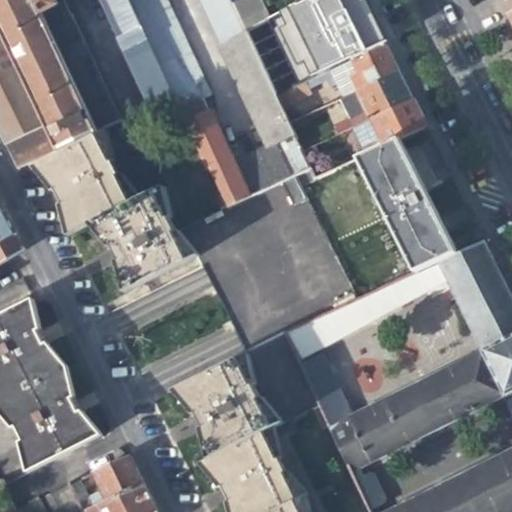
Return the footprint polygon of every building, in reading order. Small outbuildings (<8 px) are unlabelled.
[(0,0),(0,24),(39,6),(36,0),(0,0)] [(36,0),(39,6),(49,28),(66,19),(56,0),(36,0)] [(101,0),(150,106),(175,94),(131,0),(101,0)] [(131,0),(175,94),(181,107),(227,205),(278,181),(292,174),(307,168),(278,105),(273,94),(244,30),(233,5),(230,0),(201,0),(259,126),(270,145),(233,161),(205,97),(211,95),(167,0),(131,0)] [(268,18),(259,0),(242,0),(233,5),(244,30),(268,18)] [(386,44),(363,0),(305,0),(300,3),(268,18),(244,30),(273,94),(305,80),(315,76),(386,44)] [(511,0),(496,0),(506,19),(511,15),(511,0)] [(56,150),(97,131),(49,28),(39,6),(0,24),(0,28),(45,123),(43,124),(56,150)] [(72,17),(66,19),(49,28),(97,131),(120,120),(72,17)] [(0,28),(0,137),(4,144),(43,124),(45,123),(0,28)] [(336,82),(342,96),(356,90),(398,71),(392,59),(386,44),(315,76),(318,83),(328,78),(332,85),(336,82)] [(348,117),(347,117),(352,127),(369,119),(372,117),(412,99),(404,83),(398,71),(356,90),(364,109),(348,117)] [(309,91),(305,80),(273,94),(278,105),(309,91)] [(339,98),(348,117),(364,109),(356,90),(342,96),(339,98)] [(311,178),(357,157),(363,155),(384,145),(398,139),(399,138),(426,126),(419,112),(412,99),(372,117),(381,137),(307,169),(311,178)] [(336,134),(352,127),(347,117),(331,125),(336,134)] [(126,291),(200,255),(184,234),(180,229),(177,231),(171,218),(174,215),(165,185),(142,197),(123,173),(119,175),(112,160),(116,158),(109,130),(108,129),(34,167),(52,191),(57,188),(64,201),(59,204),(68,236),(92,223),(111,247),(115,245),(121,259),(117,261),(126,291)] [(9,155),(16,169),(51,152),(44,137),(9,155)] [(426,197),(398,139),(384,145),(363,155),(357,157),(414,273),(454,256),(426,197)] [(306,201),(292,174),(278,181),(281,187),(292,208),(306,201)] [(5,214),(0,203),(0,263),(23,250),(5,214)] [(319,408),(349,471),(356,468),(503,397),(511,392),(511,300),(483,242),(454,256),(414,273),(388,285),(398,304),(398,305),(445,281),(480,351),(350,414),(321,352),(298,362),(319,408)] [(398,305),(398,304),(388,285),(357,299),(284,332),(297,360),(319,348),(398,305)] [(24,472),(54,458),(98,437),(78,412),(74,413),(71,407),(68,399),(71,397),(64,366),(44,344),(40,345),(36,338),(33,331),(38,330),(31,300),(0,315),(0,418),(11,434),(16,442),(24,472)] [(311,511),(307,496),(310,494),(292,471),(287,472),(281,460),(284,458),(275,427),(283,422),(266,399),(261,401),(255,387),(258,386),(248,353),(175,390),(196,417),(200,415),(203,420),(206,428),(202,431),(209,461),(201,466),(219,490),(224,487),(227,494),(231,501),(228,503),(230,511),(311,511)] [(511,511),(511,449),(382,511),(511,511)] [(82,511),(87,511),(143,486),(133,467),(129,458),(92,475),(101,494),(79,505),(82,511)] [(360,476),(356,468),(349,471),(367,511),(377,511),(375,507),(381,504),(383,499),(372,476),(366,474),(360,476)] [(156,511),(152,504),(143,486),(87,511),(156,511)] [(43,499),(50,511),(79,511),(66,487),(43,499)] [(16,511),(43,511),(38,501),(16,511)]
